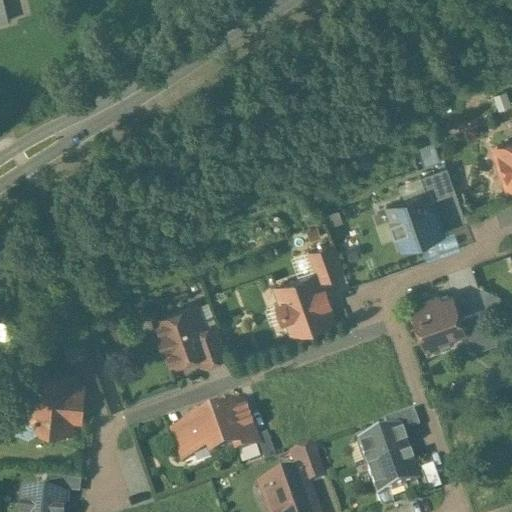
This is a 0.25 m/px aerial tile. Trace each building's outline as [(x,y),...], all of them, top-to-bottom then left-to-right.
[(422,146),(428,164),(444,158),(438,140),(422,146)] [(511,141),(496,147),(497,150),(494,156),(498,167),(504,170),(510,186),(511,185),(511,141)] [(431,187),(385,203),(401,250),(447,234),(431,187)] [(333,243),(307,252),(314,273),(316,273),(318,280),(343,271),(333,243)] [(314,273),(275,287),(283,309),(282,309),(283,312),(284,312),(292,333),(332,319),(327,304),(329,303),(324,288),(321,288),(318,280),(316,273),(314,273)] [(452,296),(411,310),(424,346),(429,348),(435,346),(438,341),(463,332),(464,331),(459,318),(452,296)] [(194,305),(164,316),(169,329),(160,332),(158,335),(162,347),(165,348),(171,363),(177,366),(182,364),(185,358),(185,357),(197,353),(190,333),(203,329),(194,305)] [(485,309),(459,318),(464,331),(463,332),(469,348),(475,350),(497,342),(485,309)] [(203,329),(190,333),(197,353),(201,364),(227,355),(216,324),(203,329)] [(79,333),(60,340),(68,362),(87,355),(79,333)] [(66,374),(34,370),(29,418),(38,429),(69,432),(70,419),(79,420),(83,385),(65,384),(66,374)] [(242,402),(215,411),(216,415),(191,423),(193,428),(190,429),(196,446),(198,442),(200,441),(205,443),(210,459),(234,450),(241,470),(242,470),(236,454),(258,446),(242,402)] [(401,413),(383,420),(388,431),(400,426),(402,433),(408,431),(401,413)] [(29,418),(17,416),(15,437),(27,438),(38,429),(29,418)] [(388,431),(384,432),(383,429),(372,433),(373,436),(356,442),(365,467),(409,452),(402,433),(400,426),(388,431)] [(190,429),(173,435),(182,461),(190,458),(196,446),(190,429)] [(313,445),(290,453),(295,467),(299,466),(306,484),(325,478),(313,445)] [(409,452),(365,467),(377,499),(403,490),(420,484),(417,476),(409,452)] [(295,467),(280,473),(282,478),(264,484),(274,511),(315,511),(312,501),(310,502),(304,486),(306,485),(306,484),(299,466),(295,467)] [(420,484),(403,490),(406,499),(427,491),(421,475),(417,476),(420,484)] [(64,511),(66,496),(25,492),(24,506),(21,505),(20,511),(64,511)]
